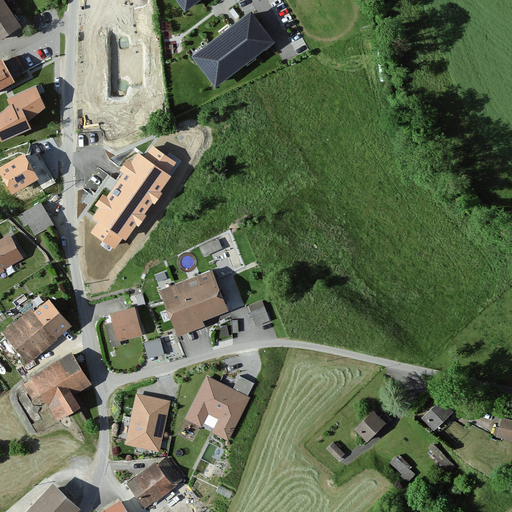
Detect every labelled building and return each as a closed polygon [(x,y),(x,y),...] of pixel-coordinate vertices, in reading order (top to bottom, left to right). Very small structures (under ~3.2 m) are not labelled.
[(0,0),(0,39),(20,26),(1,0),(0,0)] [(178,0),(185,8),(195,0),(178,0)] [(165,107),(155,23),(117,28),(115,12),(91,15),(92,25),(85,25),(89,61),(98,60),(100,71),(116,69),(115,62),(127,60),(133,108),(115,110),(118,132),(139,129),(137,110),(165,107)] [(217,81),(266,44),(249,21),(200,59),(217,81)] [(3,65),(1,62),(0,62),(0,89),(13,82),(12,80),(21,75),(12,59),(3,65)] [(35,88),(9,100),(11,105),(0,115),(0,137),(2,141),(29,129),(26,122),(44,107),(35,88)] [(98,209),(92,218),(98,222),(91,233),(115,250),(123,239),(126,241),(136,226),(139,227),(147,215),(145,214),(152,203),(154,205),(162,193),(160,192),(170,177),(167,175),(175,163),(152,147),(144,159),(138,154),(132,163),(127,159),(119,171),(123,173),(107,197),(102,194),(94,206),(98,209)] [(24,154),(0,168),(0,170),(14,194),(50,173),(41,158),(30,164),(24,154)] [(34,231),(53,222),(42,200),(19,211),(25,224),(30,222),(34,231)] [(0,270),(23,258),(10,236),(0,241),(0,270)] [(202,253),(221,248),(218,237),(199,242),(202,253)] [(214,270),(161,289),(178,335),(205,325),(203,320),(229,310),(214,270)] [(49,295),(5,331),(30,362),(74,325),(49,295)] [(262,299),(248,304),(256,324),(270,319),(262,299)] [(141,335),(134,308),(112,314),(114,322),(119,341),(122,341),(141,335)] [(119,341),(114,322),(105,324),(111,348),(123,345),(122,341),(119,341)] [(160,336),(144,340),(148,356),(164,352),(160,336)] [(91,385),(72,354),(33,378),(46,401),(59,420),(81,406),(75,395),(91,385)] [(233,389),(206,376),(186,419),(232,441),(252,398),(249,396),(255,383),(239,375),(233,389)] [(46,401),(33,378),(23,384),(37,407),(46,401)] [(171,401),(137,394),(126,446),(160,453),(171,401)] [(453,413),(439,398),(420,417),(435,431),(453,413)] [(499,404),(485,400),(483,409),(497,413),(499,404)] [(386,422),(372,409),(356,428),(369,441),(386,422)] [(511,419),(503,416),(497,436),(511,440),(511,419)] [(346,453),(334,441),(328,447),(340,459),(346,453)] [(156,463),(130,481),(147,507),(174,489),(156,463)] [(76,511),(80,509),(52,483),(24,511),(76,511)] [(126,511),(121,502),(103,511),(126,511)]
